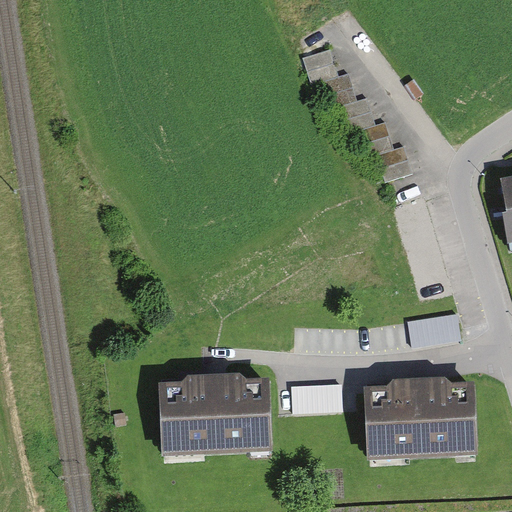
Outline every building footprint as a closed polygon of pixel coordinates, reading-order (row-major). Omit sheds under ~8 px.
[(333,47),(300,57),(310,88),(320,85),(328,111),(341,107),(349,133),(359,130),(368,158),(377,155),(385,182),(411,174),(406,159),(403,148),(393,148),(388,132),(385,122),(376,125),(372,113),(367,97),(359,100),(354,84),(350,69),(341,72),(337,60),(333,47)] [(511,173),(500,175),(511,239),(511,238),(511,173)] [(410,318),(412,345),(462,342),(460,314),(410,318)] [(182,380),(161,381),(163,453),(272,449),(269,375),(246,376),(241,371),(216,371),(189,373),(182,380)] [(388,383),(363,384),(368,458),(479,453),(475,378),(450,380),(445,375),(421,376),(394,377),(388,383)] [(294,387),(295,414),(345,412),(344,384),(294,387)]
